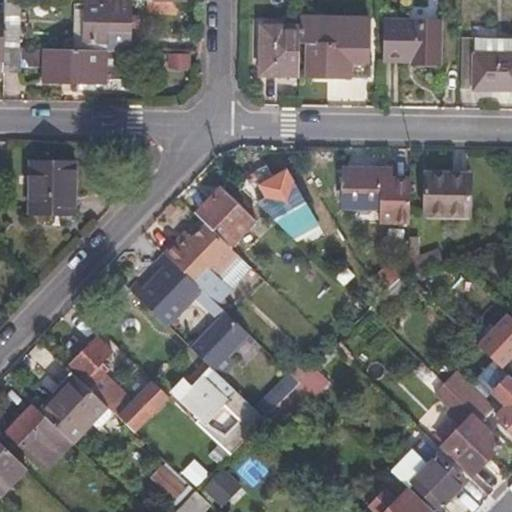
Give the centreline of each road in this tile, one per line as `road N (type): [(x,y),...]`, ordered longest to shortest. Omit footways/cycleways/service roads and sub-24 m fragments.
road 1 (residential): [(222,117),(0,349)]
road 2 (residential): [(511,126),(222,117)]
road 3 (residential): [(222,117),(0,114)]
